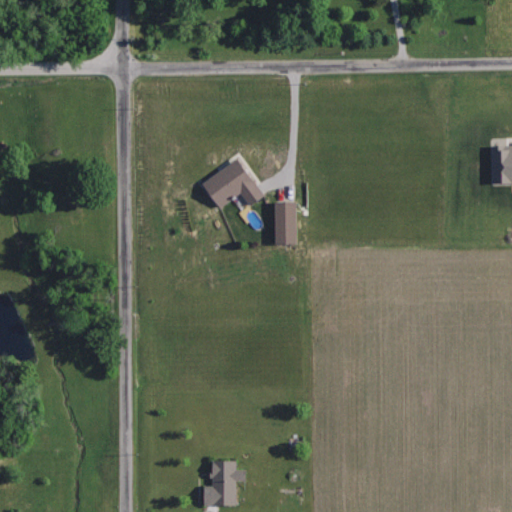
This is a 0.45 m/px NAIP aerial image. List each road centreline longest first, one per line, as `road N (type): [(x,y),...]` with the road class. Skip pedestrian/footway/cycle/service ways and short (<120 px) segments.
road 1 (residential): [(125,511),(121,0)]
road 2 (residential): [(122,67),(511,62)]
road 3 (residential): [(0,65),(122,67)]
